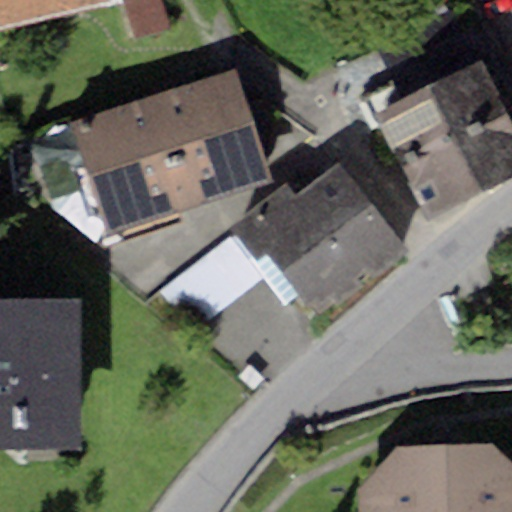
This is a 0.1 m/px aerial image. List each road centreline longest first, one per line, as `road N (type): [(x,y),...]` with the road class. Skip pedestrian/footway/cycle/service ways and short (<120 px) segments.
road 1 (residential): [(186,511),(342,348)]
road 2 (residential): [(342,348),(511,211)]
road 3 (residential): [(342,348),(356,363),(511,365)]
